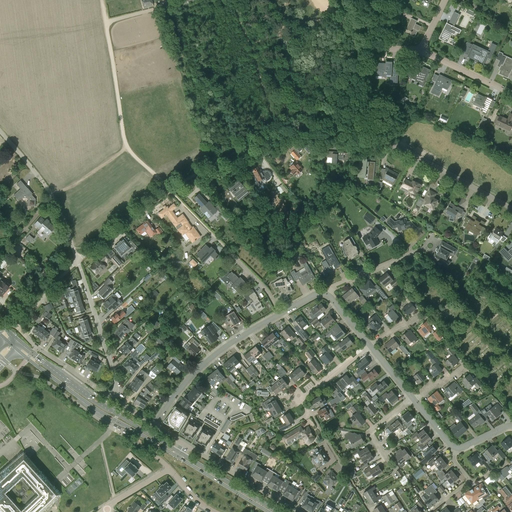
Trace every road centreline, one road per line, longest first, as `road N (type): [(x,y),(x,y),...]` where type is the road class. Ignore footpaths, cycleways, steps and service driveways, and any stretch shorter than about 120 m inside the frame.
road 1 (track): [(102,0),(125,149),(51,195)]
road 2 (unclassified): [(336,92),(289,131),(168,190)]
road 3 (secondary): [(178,454),(18,345)]
road 4 (residential): [(279,313),(203,364),(154,426)]
road 5 (residential): [(279,313),(264,287),(168,190)]
road 6 (residential): [(77,259),(52,196),(0,131)]
road 7 (residential): [(111,399),(115,380),(77,259)]
road 8 (residential): [(511,210),(385,139)]
road 9 (track): [(277,136),(232,0)]
road 10 (residential): [(106,509),(169,470),(213,511)]
road 11 (residential): [(295,511),(184,444)]
road 12 (residential): [(111,399),(16,325)]
